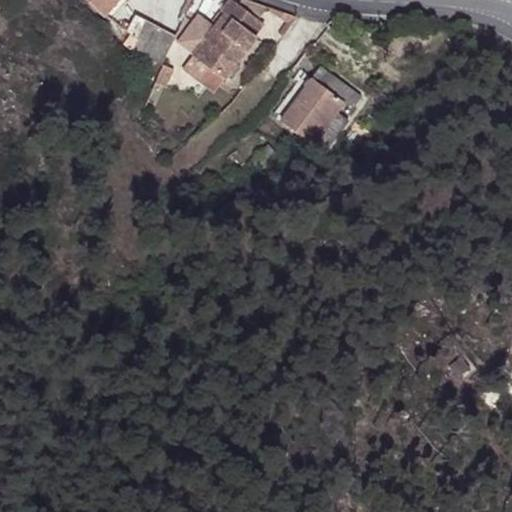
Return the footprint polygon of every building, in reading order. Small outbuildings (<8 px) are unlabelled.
[(86,0),(106,19),(122,0),(86,0)] [(255,17),(232,0),(222,13),(225,15),(215,29),(214,31),(218,34),(210,44),(206,41),(195,56),(194,57),(226,80),(258,39),(246,30),(255,17)] [(134,51),(163,66),(177,37),(136,15),(126,33),(138,39),(134,51)] [(210,44),(218,34),(214,31),(215,29),(199,17),(179,44),(195,56),(206,41),(210,44)] [(323,68),(314,80),(328,90),(338,79),(323,68)] [(328,90),(314,80),(283,122),(325,154),(349,120),(339,113),(343,107),(352,113),(363,97),(338,79),(328,90)] [(271,148),(250,165),(258,175),(278,157),(271,148)] [(239,151),(227,160),(236,173),(249,164),(239,151)]
